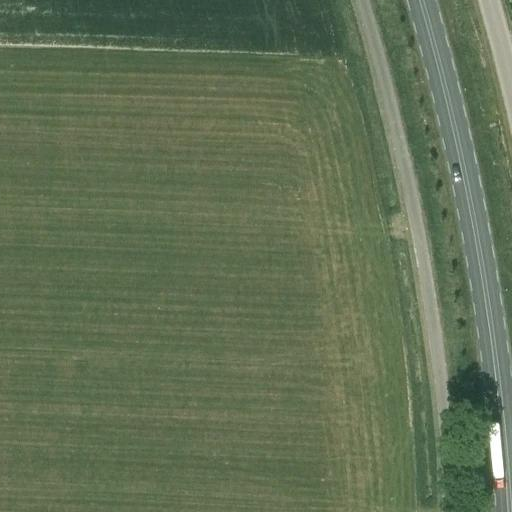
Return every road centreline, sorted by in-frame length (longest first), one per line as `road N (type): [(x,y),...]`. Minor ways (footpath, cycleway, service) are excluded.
road 1 (primary): [(419,0),(472,224),(509,511)]
road 2 (unclassified): [(443,511),(438,380),(419,233),(361,0)]
